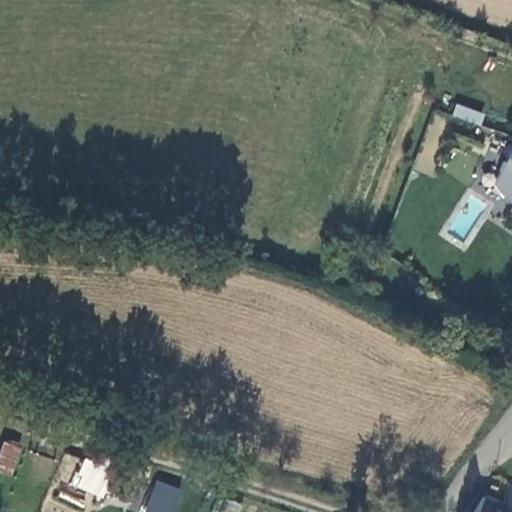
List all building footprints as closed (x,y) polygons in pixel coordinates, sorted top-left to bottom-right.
[(455,105),(452,119),(481,126),(484,112),(455,105)] [(510,185),(511,187),(511,198),(505,209),(511,213),(511,137),(511,139),(495,176),(505,188),(510,185)] [(0,471),(14,475),(21,446),(1,441),(0,447),(0,471)] [(64,454),(58,485),(104,493),(109,462),(64,454)] [(174,511),(183,491),(156,480),(143,511),(174,511)] [(511,511),(511,488),(505,486),(499,503),(482,497),(474,511),(511,511)] [(81,508),(84,500),(60,490),(56,498),(81,508)] [(223,511),(239,511),(242,505),(227,500),(223,511)]
